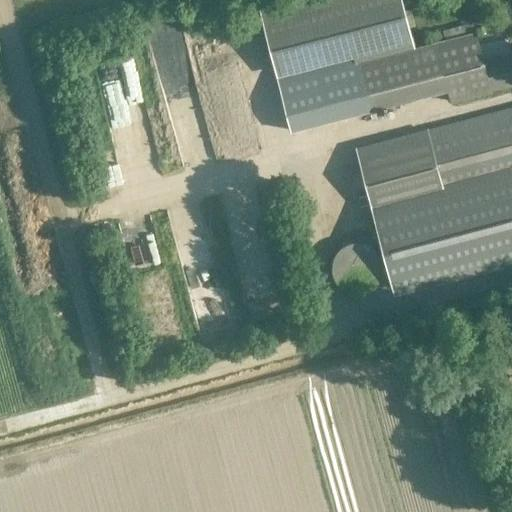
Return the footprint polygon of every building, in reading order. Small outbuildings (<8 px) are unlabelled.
[(357,62),(412,48),(399,0),(305,0),(259,12),(275,72),(351,52),(354,62),(357,61),(357,62)] [(412,48),(357,62),(369,108),(446,89),(449,101),(511,84),(511,67),(509,54),(482,61),(474,32),(412,48)] [(303,85),(317,124),(333,118),(319,79),(303,85)] [(442,195),(442,194),(511,175),(511,108),(426,131),(425,130),(355,149),(372,214),(442,195)] [(158,212),(148,216),(156,239),(167,235),(158,212)] [(378,254),(377,252),(375,249),(375,248),(373,247),(371,245),(368,243),(366,242),(363,241),(361,240),(359,240),(354,239),(350,240),(349,240),(346,241),(344,242),(342,243),(340,244),(338,246),(336,247),(335,249),(333,251),(332,252),(331,256),(330,258),(330,260),(329,263),(329,265),(329,268),(329,270),(330,273),(331,276),(332,278),(334,280),(336,283),(338,284),(340,286),(342,288),(345,289),(347,290),(349,290),(353,291),(356,291),(358,291),(361,290),(365,289),(367,288),(369,287),(371,285),(373,283),(376,281),(377,278),(379,276),(380,273),(380,270),(381,268),(381,266),(381,263),(380,260),(380,257),(378,254)] [(207,293),(174,298),(175,308),(209,303),(207,293)]
